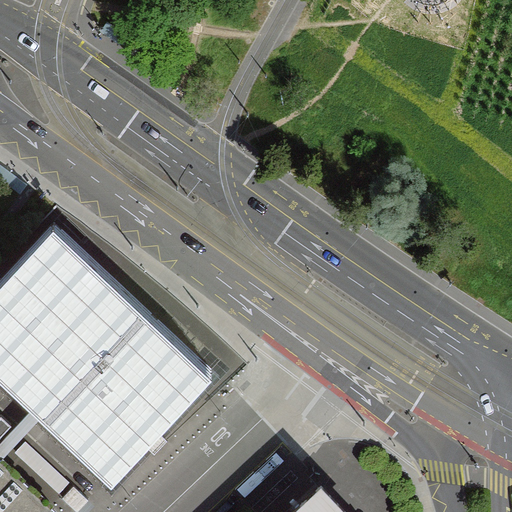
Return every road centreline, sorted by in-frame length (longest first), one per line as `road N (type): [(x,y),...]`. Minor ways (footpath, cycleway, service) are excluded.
road 1 (secondary): [(498,357),(0,21)]
road 2 (secondary): [(0,87),(309,316)]
road 3 (unclassified): [(309,316),(290,372),(259,412),(155,511)]
road 4 (secondary): [(309,316),(511,456)]
